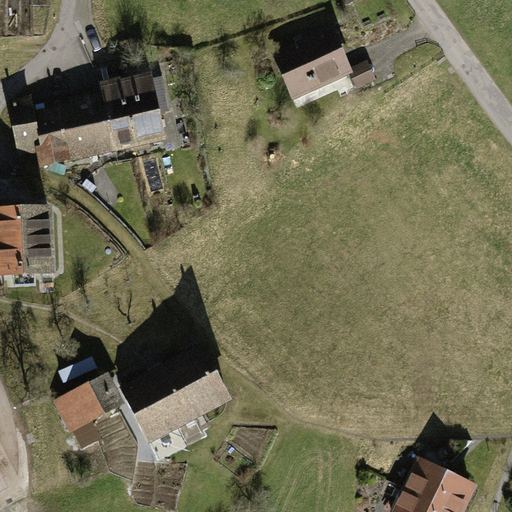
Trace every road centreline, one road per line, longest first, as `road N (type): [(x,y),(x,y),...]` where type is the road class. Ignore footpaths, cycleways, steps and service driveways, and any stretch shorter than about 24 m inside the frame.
road 1 (residential): [(419,0),(511,119)]
road 2 (track): [(0,389),(23,440),(21,490),(0,500)]
